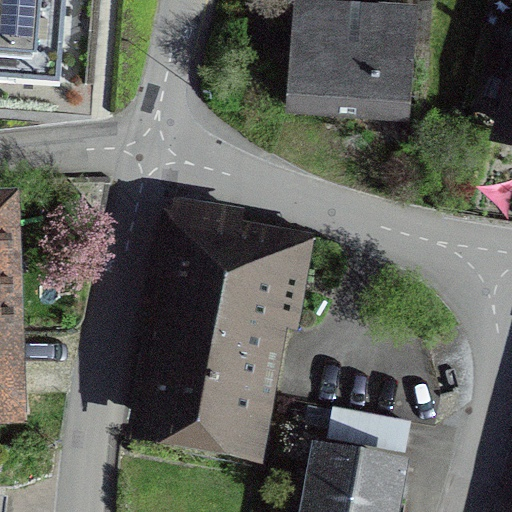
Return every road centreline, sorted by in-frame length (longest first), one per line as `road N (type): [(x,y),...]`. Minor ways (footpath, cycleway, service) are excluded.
road 1 (unclassified): [(152,138),(86,373),(75,511)]
road 2 (residential): [(152,138),(511,260)]
road 3 (unclassified): [(461,511),(511,345)]
road 4 (residential): [(0,150),(152,138)]
road 5 (unclassified): [(174,0),(152,138)]
